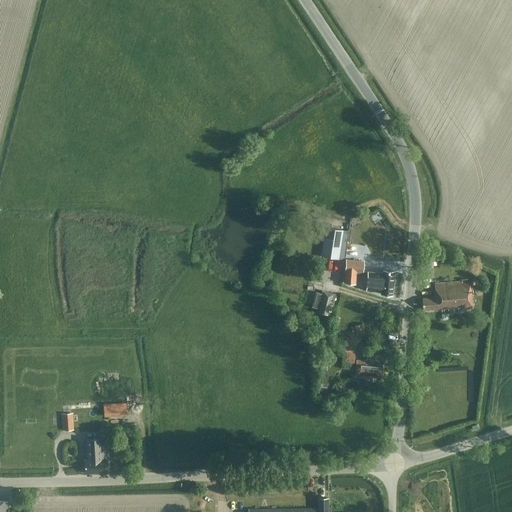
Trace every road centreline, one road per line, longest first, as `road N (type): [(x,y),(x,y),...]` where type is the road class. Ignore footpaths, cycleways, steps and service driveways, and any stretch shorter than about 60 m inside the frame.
road 1 (tertiary): [(395,465),(414,191),(396,138),(303,0)]
road 2 (unclassified): [(0,483),(395,465)]
road 3 (unclassified): [(395,465),(511,429)]
